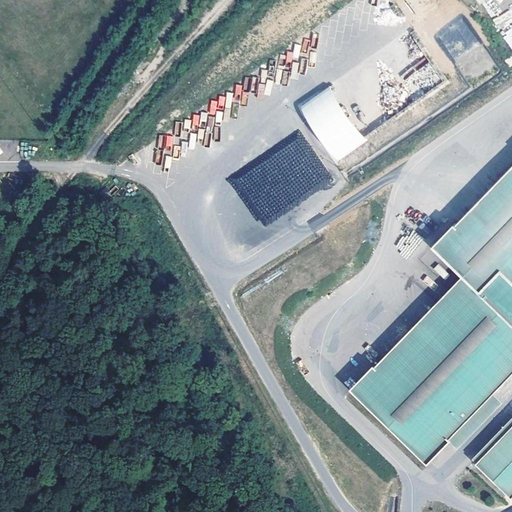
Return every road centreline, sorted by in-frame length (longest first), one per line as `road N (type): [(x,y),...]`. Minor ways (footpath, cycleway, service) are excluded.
road 1 (track): [(227,0),(38,211),(0,274)]
road 2 (track): [(189,0),(126,110)]
